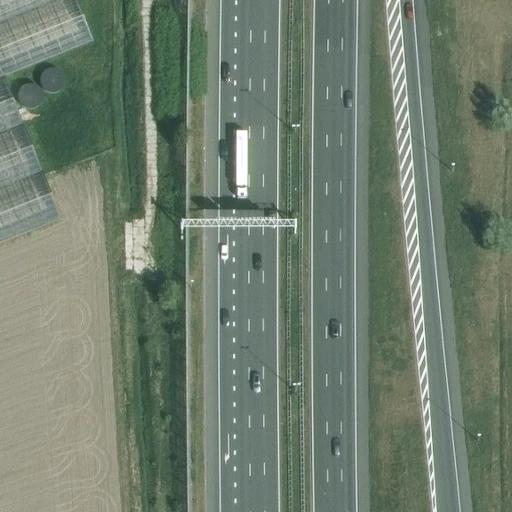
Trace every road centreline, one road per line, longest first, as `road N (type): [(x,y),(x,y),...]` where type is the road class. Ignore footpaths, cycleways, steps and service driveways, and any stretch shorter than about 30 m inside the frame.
road 1 (motorway): [(445,511),(403,0)]
road 2 (motorway): [(254,0),(257,511)]
road 3 (motorway): [(332,511),(332,0)]
